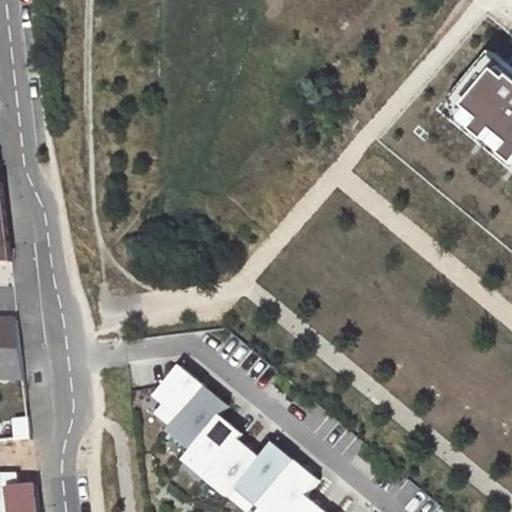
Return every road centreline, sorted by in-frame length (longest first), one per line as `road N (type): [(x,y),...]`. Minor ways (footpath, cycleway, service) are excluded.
road 1 (tertiary): [(5,0),(26,174),(45,212),(58,290)]
road 2 (tertiary): [(58,290),(74,410),(61,470),(66,511)]
